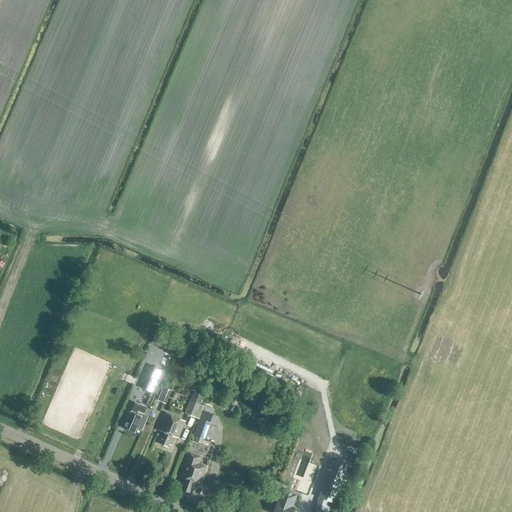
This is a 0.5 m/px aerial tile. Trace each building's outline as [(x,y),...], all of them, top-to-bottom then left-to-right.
[(206,364),(208,359),(197,355),(195,360),(206,364)] [(164,371),(150,366),(140,389),(154,395),(164,371)] [(205,380),(207,373),(201,371),(199,378),(205,380)] [(171,386),(166,398),(174,402),(178,393),(180,394),(182,391),(171,386)] [(200,405),(190,401),(184,414),(194,418),(200,405)] [(142,415),(145,408),(134,403),(131,410),(129,409),(128,412),(129,413),(122,428),(133,433),(140,417),(138,417),(140,414),(142,415)] [(177,439),(184,422),(165,414),(158,431),(164,433),(159,444),(167,447),(168,445),(171,446),(174,437),(177,439)] [(194,442),(201,444),(203,439),(205,440),(211,423),(200,419),(194,435),(196,436),(194,442)] [(306,493),(328,433),(305,424),(283,485),(306,493)] [(341,506),(360,453),(338,445),(318,498),(341,506)] [(200,485),(206,467),(198,464),(201,457),(188,452),(179,477),(184,479),(180,489),(191,493),(195,483),(200,485)] [(281,490),(272,511),(292,511),(294,508),(292,508),(297,495),(281,490)]
